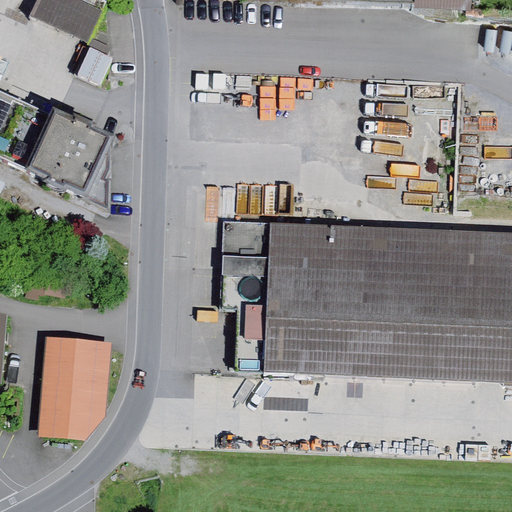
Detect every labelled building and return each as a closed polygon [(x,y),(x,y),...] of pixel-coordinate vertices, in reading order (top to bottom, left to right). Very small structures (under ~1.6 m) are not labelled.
[(103,12),(77,0),(39,0),(31,16),(88,43),(103,12)] [(114,60),(90,49),(77,79),(101,89),(114,60)] [(113,139),(0,90),(0,160),(109,213),(111,183),(106,180),(113,171),(113,139)] [(511,238),(223,224),(221,310),(237,312),(235,371),(511,388),(511,238)] [(111,344),(46,339),(39,439),(87,442),(106,419),(111,344)]
